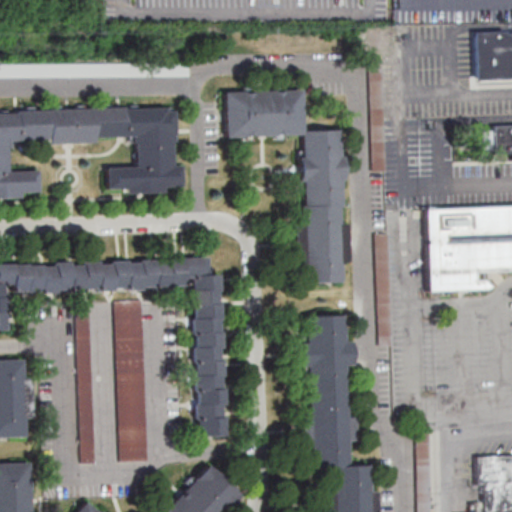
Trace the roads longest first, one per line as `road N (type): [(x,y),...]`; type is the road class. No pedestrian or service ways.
road 1 (residential): [(254,511),(260,485),(250,247)]
road 2 (residential): [(250,247),(237,228),(210,221),(0,228)]
